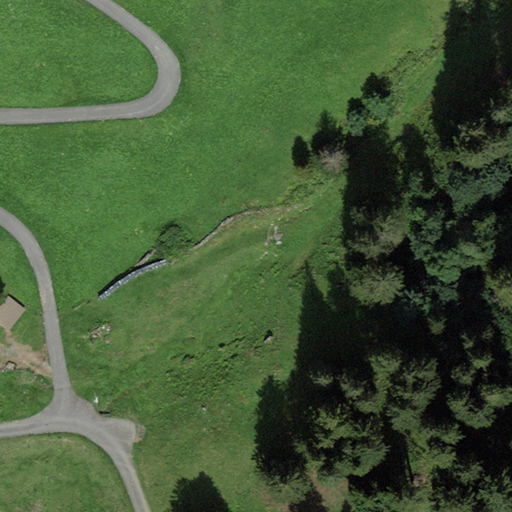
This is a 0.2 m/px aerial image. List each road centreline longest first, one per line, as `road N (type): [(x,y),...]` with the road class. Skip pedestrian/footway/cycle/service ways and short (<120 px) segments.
road 1 (track): [(98,0),(161,51),(168,74),(162,95),(128,110),(0,115)]
road 2 (track): [(0,215),(38,261),(67,423)]
road 3 (unclassified): [(0,430),(67,423),(93,429),(124,462),(143,511)]
